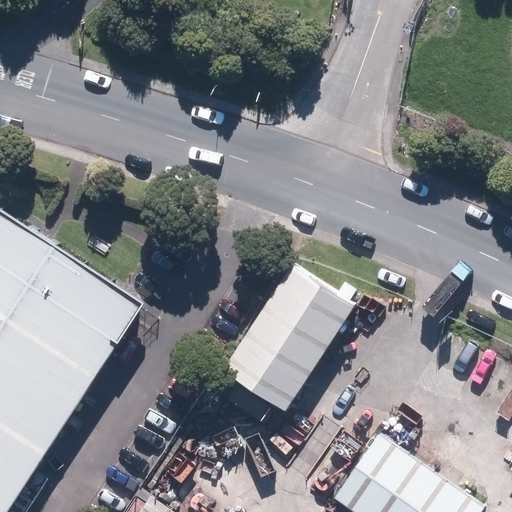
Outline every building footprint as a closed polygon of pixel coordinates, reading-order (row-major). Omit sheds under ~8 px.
[(75,238),(0,188),(0,295),(26,312),(75,238)] [(160,294),(75,238),(26,312),(111,368),(160,294)] [(351,315),(286,272),(214,379),(279,422),(351,315)] [(0,350),(26,312),(0,295),(0,350)] [(111,368),(26,312),(0,350),(0,405),(60,445),(111,368)] [(16,511),(60,445),(0,405),(0,511),(1,511),(16,511)] [(473,511),(371,443),(328,505),(338,511),(473,511)] [(159,490),(142,511),(183,511),(185,510),(159,490)]
